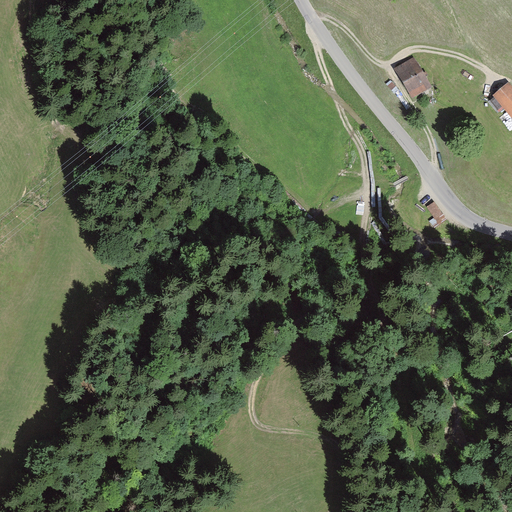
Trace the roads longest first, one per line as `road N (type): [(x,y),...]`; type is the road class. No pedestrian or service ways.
road 1 (track): [(352,511),(349,463),(333,443),(260,423),(250,402),(294,325),(317,311),(374,329),(387,318),(368,272),(371,207)]
road 2 (tertiary): [(301,0),(450,204),(511,230)]
road 3 (track): [(371,207),(364,152),(335,99),(312,21)]
road 4 (track): [(475,61),(419,48),(381,63),(341,25),(312,21)]
